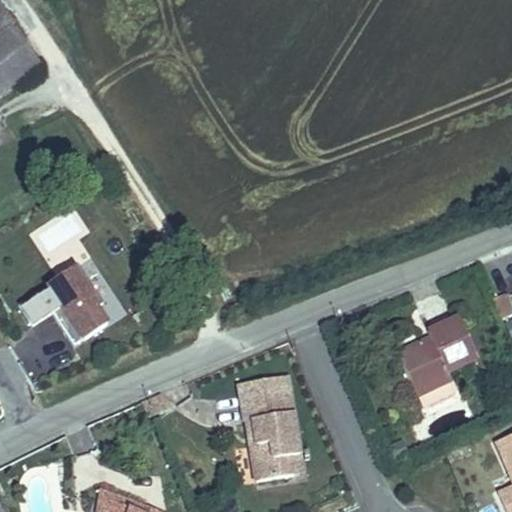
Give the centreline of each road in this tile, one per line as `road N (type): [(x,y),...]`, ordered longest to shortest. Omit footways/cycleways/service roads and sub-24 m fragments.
road 1 (unknown): [(241,341),(147,169),(37,10)]
road 2 (residential): [(0,446),(303,314)]
road 3 (residential): [(303,314),(511,225)]
road 4 (residential): [(303,314),(376,486)]
